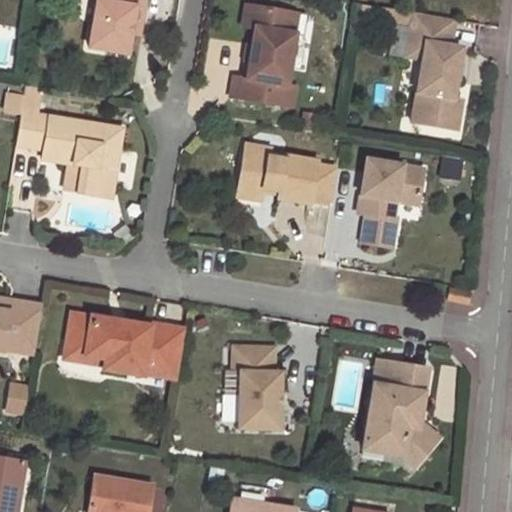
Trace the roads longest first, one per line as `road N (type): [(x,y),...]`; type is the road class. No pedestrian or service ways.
road 1 (residential): [(496,335),(145,278)]
road 2 (residential): [(145,278),(191,0)]
road 3 (unclassified): [(481,511),(496,335)]
road 4 (unclassified): [(496,335),(510,182)]
road 5 (residential): [(145,278),(0,254)]
